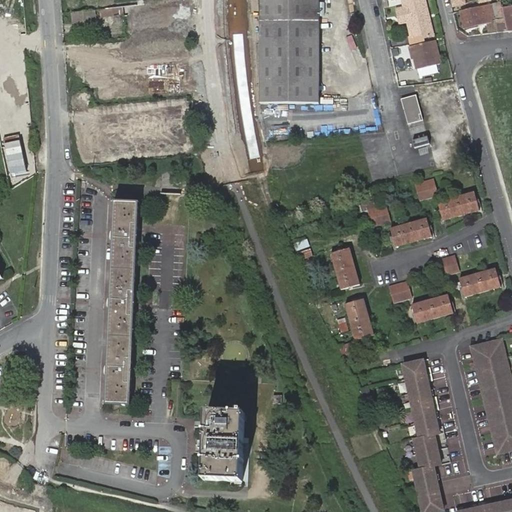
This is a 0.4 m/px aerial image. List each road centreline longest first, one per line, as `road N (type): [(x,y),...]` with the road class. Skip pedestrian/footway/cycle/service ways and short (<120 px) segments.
road 1 (residential): [(49,317),(59,141),(47,0)]
road 2 (residential): [(166,511),(45,476),(49,317)]
road 3 (residential): [(458,55),(511,246)]
road 4 (unknown): [(185,0),(206,100),(234,176)]
road 5 (residential): [(366,0),(407,162)]
road 6 (residential): [(448,343),(478,470),(511,471)]
